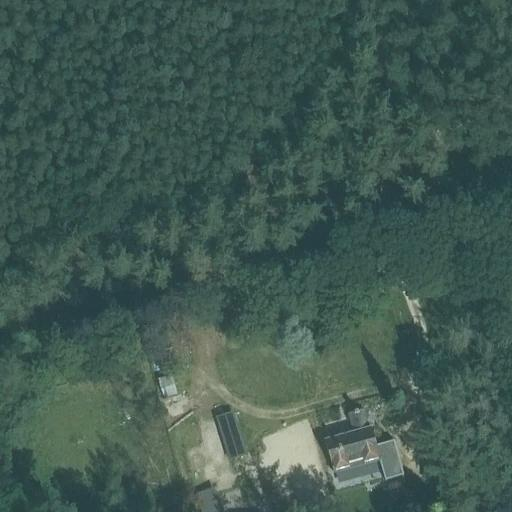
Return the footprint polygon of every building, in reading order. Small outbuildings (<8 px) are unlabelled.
[(155,384),(162,403),(176,398),(169,378),(155,384)] [(245,453),(233,412),(218,417),(231,458),(245,453)] [(325,444),(331,464),(334,475),(380,462),(377,451),(372,431),(369,432),(364,412),(349,417),(355,436),(325,444)] [(394,423),(389,427),(393,434),(399,430),(394,423)] [(219,511),(219,499),(198,500),(198,511),(219,511)]
